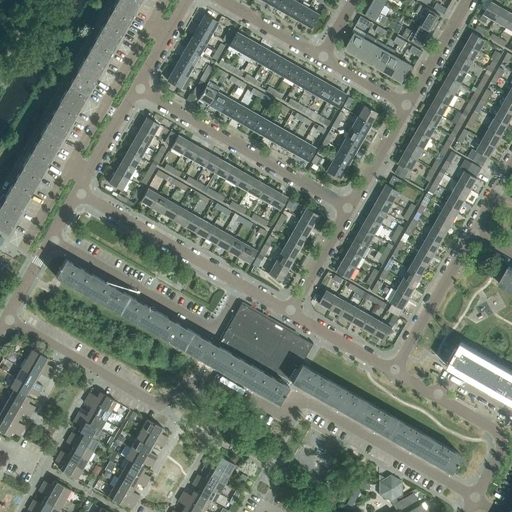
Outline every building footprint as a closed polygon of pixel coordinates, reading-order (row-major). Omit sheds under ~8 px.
[(134,10),(116,0),(98,32),(116,42),(134,10)] [(139,0),(116,0),(134,10),(139,0)] [(270,0),(268,3),(279,9),(284,0),(270,0)] [(284,0),(279,9),(290,15),(298,2),(294,0),(284,0)] [(385,5),(375,0),(369,0),(364,10),(365,11),(365,10),(367,11),(365,15),(385,26),(389,18),(380,13),(385,5)] [(483,15),(495,21),(502,7),(491,1),(483,15)] [(309,8),(298,2),(290,15),(301,22),(309,8)] [(444,14),(447,9),(437,3),(434,8),(444,14)] [(424,18),(420,25),(433,33),(441,20),(440,20),(440,21),(438,19),(440,15),(420,4),(415,12),(424,18)] [(495,21),(505,27),(511,15),(511,13),(502,7),(495,21)] [(309,8),(301,22),(312,28),(320,14),(309,8)] [(205,15),(198,26),(212,34),(218,22),(205,15)] [(358,22),(368,28),(371,22),(361,16),(358,22)] [(433,33),(420,25),(416,33),(407,28),(402,36),(422,47),(424,43),(426,45),(426,46),(433,33)] [(485,29),(478,25),(475,29),(482,33),(485,29)] [(198,26),(192,37),(205,44),(212,34),(198,26)] [(223,39),(227,42),(234,31),(229,28),(223,39)] [(116,42),(98,32),(80,64),(98,74),(116,42)] [(240,52),(248,39),(237,32),(229,46),(240,52)] [(346,49),(355,54),(364,39),(352,32),(345,43),(346,43),(348,44),(346,49)] [(472,32),(466,44),(480,51),(486,40),(472,32)] [(500,37),(492,33),(490,38),(497,42),(500,37)] [(192,37),(186,48),(199,55),(205,44),(192,37)] [(507,41),(500,37),(497,42),(504,46),(507,41)] [(258,45),(248,39),(240,52),(251,58),(258,45)] [(355,54),(365,59),(374,44),(364,39),(355,54)] [(216,51),(221,54),(225,46),(220,44),(216,51)] [(365,59),(374,65),(383,49),(374,44),(365,59)] [(480,51),(466,44),(460,54),(473,62),(480,51)] [(251,58),(262,64),(269,51),(258,45),(251,58)] [(409,51),(420,57),(423,51),(422,51),(412,46),(409,51)] [(186,48),(180,58),(193,66),(199,55),(186,48)] [(374,65),(384,70),(392,55),(383,49),(374,65)] [(221,54),(216,51),(212,58),(217,61),(221,54)] [(262,64),(273,70),(280,57),(269,51),(262,64)] [(503,55),(499,53),(495,60),(499,62),(503,55)] [(473,62),(460,54),(454,65),(467,73),(473,62)] [(384,70),(393,76),(402,60),(392,55),(384,70)] [(273,70),(283,77),(291,63),(280,57),(273,70)] [(180,58),(173,69),(187,77),(193,66),(180,58)] [(402,60),(393,76),(403,81),(405,77),(407,78),(407,79),(414,67),(402,60)] [(499,62),(495,60),(491,67),(495,70),(499,62)] [(232,66),(225,62),(222,67),(229,71),(232,66)] [(283,77),(294,83),(302,69),(291,63),(283,77)] [(98,74),(80,64),(62,96),(79,106),(98,74)] [(204,73),(209,75),(213,68),(208,65),(204,73)] [(448,76),(461,84),(467,73),(454,65),(448,76)] [(239,70),(232,66),(229,71),(237,75),(239,70)] [(224,71),(217,67),(214,72),(221,76),(224,71)] [(500,67),(496,75),(500,77),(504,70),(500,67)] [(187,77),(173,69),(167,80),(180,88),(187,77)] [(294,83),(305,89),(313,76),(302,69),(294,83)] [(209,75),(204,73),(200,80),(204,82),(209,75)] [(254,79),(246,74),(244,79),(251,83),(254,79)] [(491,77),(487,74),(482,82),(487,84),(491,77)] [(239,80),(231,75),(229,80),(236,84),(239,80)] [(496,75),(491,82),(496,85),(500,77),(496,75)] [(305,89),(316,95),(324,82),(313,76),(305,89)] [(441,87),(455,95),(461,84),(448,76),(441,87)] [(261,83),(254,79),(251,83),(258,87),(261,83)] [(246,84),(239,80),(236,84),(243,88),(246,84)] [(316,95),(327,101),(335,88),(324,82),(316,95)] [(487,84),(482,82),(478,89),(483,92),(487,84)] [(198,99),(209,105),(217,92),(206,86),(198,99)] [(191,95),(196,97),(200,90),(196,87),(191,95)] [(275,91),(268,87),(265,91),(273,95),(275,91)] [(435,98),(449,106),(455,95),(441,87),(435,98)] [(260,92),(253,88),(250,92),(258,96),(260,92)] [(335,88),(327,101),(338,108),(346,94),(335,88)] [(487,89),(483,97),(488,99),(492,92),(487,89)] [(283,95),(275,91),(273,95),(280,100),(283,95)] [(228,98),(217,92),(209,105),(220,112),(228,98)] [(268,96),(260,92),(258,96),(265,101),(268,96)] [(61,138),(79,106),(62,96),(44,128),(61,138)] [(479,99),(474,96),(470,103),(475,106),(479,99)] [(501,107),(511,112),(511,98),(507,96),(501,107)] [(350,97),(345,104),(350,106),(354,99),(350,97)] [(483,97),(479,104),(484,106),(488,99),(483,97)] [(239,104),(228,98),(220,112),(231,118),(239,104)] [(449,106),(435,98),(429,109),(442,116),(449,106)] [(297,103),(290,99),(287,104),(294,108),(297,103)] [(282,104),(275,100),(272,105),(279,109),(282,104)] [(304,107),(297,103),(294,108),(302,112),(304,107)] [(475,106),(470,103),(466,111),(471,113),(475,106)] [(231,118),(242,124),(250,111),(239,104),(231,118)] [(289,108),(282,104),(279,109),(287,113),(289,108)] [(364,105),(357,117),(371,124),(377,113),(364,105)] [(511,118),(511,112),(501,107),(495,118),(508,125),(511,118)] [(442,116),(429,109),(423,120),(436,127),(442,116)] [(242,124),(253,130),(261,117),(250,111),(242,124)] [(319,116),(311,111),(309,116),(316,120),(319,116)] [(475,111),(471,118),(475,121),(479,114),(475,111)] [(304,117),(296,113),(294,117),(301,121),(304,117)] [(336,120),(341,122),(345,115),(340,113),(336,120)] [(326,120),(319,116),(316,120),(324,124),(326,120)] [(146,117),(140,128),(153,136),(159,125),(146,117)] [(253,130),(264,136),(271,123),(261,117),(253,130)] [(311,121),(304,117),(301,121),(309,125),(311,121)] [(357,117),(351,127),(365,135),(371,124),(357,117)] [(467,120),(462,118),(458,125),(462,128),(467,120)] [(471,118),(467,126),(471,128),(475,121),(471,118)] [(495,118),(489,128),(502,136),(508,125),(495,118)] [(341,122),(336,120),(332,127),(337,129),(341,122)] [(423,120),(417,131),(430,138),(436,127),(423,120)] [(264,136),(275,142),(282,129),(271,123),(264,136)] [(326,129),(318,125),(316,130),(323,134),(326,129)] [(462,128),(458,125),(454,132),(458,135),(462,128)] [(351,127),(345,138),(358,146),(365,135),(351,127)] [(61,138),(44,128),(26,160),(43,170),(61,138)] [(153,136),(140,128),(134,139),(147,147),(153,136)] [(489,128),(483,139),(496,147),(502,136),(489,128)] [(275,142),(286,149),(293,135),(282,129),(275,142)] [(465,129),(461,136),(465,139),(469,132),(465,129)] [(164,141),(172,146),(178,135),(170,131),(164,141)] [(417,131),(411,141),(424,149),(430,138),(417,131)] [(324,141),(329,143),(333,136),(328,134),(324,141)] [(170,148),(181,154),(189,141),(178,135),(172,146),(170,148)] [(286,149),(296,155),(304,141),(293,135),(286,149)] [(358,146),(345,138),(339,149),(352,157),(358,146)] [(147,147),(134,139),(127,150),(141,158),(147,147)] [(478,152),(488,157),(490,158),(496,147),(483,139),(476,150),(478,152)] [(454,142),(450,140),(445,147),(450,150),(454,142)] [(181,154),(192,161),(200,147),(189,141),(181,154)] [(315,148),(304,141),(296,155),(308,161),(315,148)] [(329,143),(324,141),(320,148),(325,151),(329,143)] [(411,141),(404,152),(418,160),(424,149),(411,141)] [(161,147),(157,154),(162,156),(166,149),(161,147)] [(192,161),(203,167),(211,153),(200,147),(192,161)] [(450,150),(445,147),(441,154),(446,157),(450,150)] [(339,149),(333,160),(346,168),(352,157),(339,149)] [(127,150),(121,161),(135,168),(141,158),(127,150)] [(418,160),(404,152),(398,163),(400,164),(409,170),(411,171),(418,160)] [(488,157),(478,152),(476,156),(485,162),(488,157)] [(203,167),(214,173),(222,160),(211,153),(203,167)] [(153,160),(158,163),(162,156),(157,154),(153,160)] [(316,156),(312,163),(317,166),(321,158),(316,156)] [(485,162),(476,156),(473,161),(483,166),(485,162)] [(43,170),(26,160),(8,191),(25,201),(43,170)] [(232,166),(222,160),(214,173),(225,179),(232,166)] [(333,160),(326,171),(340,179),(346,168),(333,160)] [(135,168),(121,161),(115,172),(128,179),(135,168)] [(442,164),(437,161),(433,169),(438,171),(442,164)] [(447,161),(442,168),(447,171),(451,163),(447,161)] [(482,168),(472,163),(469,168),(479,173),(482,168)] [(409,170),(400,164),(397,169),(407,174),(409,170)] [(173,169),(166,165),(163,169),(171,173),(173,169)] [(243,172),(232,166),(225,179),(236,185),(243,172)] [(145,175),(150,177),(154,170),(149,167),(145,175)] [(479,173),(469,168),(467,172),(476,178),(479,173)] [(181,173),(173,169),(171,173),(178,177),(181,173)] [(404,179),(407,174),(397,169),(394,174),(404,179)] [(438,171),(433,169),(429,176),(434,179),(438,171)] [(165,174),(158,170),(156,174),(163,178),(165,174)] [(464,171),(458,182),(472,190),(478,179),(476,178),(467,172),(464,171)] [(128,179),(115,172),(109,183),(122,190),(128,179)] [(236,185),(247,192),(254,178),(243,172),(236,185)] [(150,177),(145,175),(141,182),(146,185),(150,177)] [(403,181),(393,176),(390,180),(400,186),(403,181)] [(438,176),(434,183),(439,185),(443,178),(438,176)] [(195,181),(188,177),(185,181),(192,186),(195,181)] [(180,182),(173,178),(170,183),(178,187),(180,182)] [(247,192),(258,198),(265,184),(254,178),(247,192)] [(400,186),(390,180),(388,185),(398,190),(400,186)] [(202,185),(195,181),(192,186),(200,190),(202,185)] [(187,186),(180,182),(178,187),(185,191),(187,186)] [(472,190),(458,182),(452,193),(465,201),(472,190)] [(434,183),(430,190),(435,193),(439,185),(434,183)] [(258,198),(268,204),(276,191),(265,184),(258,198)] [(386,184),(380,195),(393,203),(400,192),(398,190),(388,185),(386,184)] [(151,208),(159,194),(148,188),(140,201),(151,208)] [(133,197),(137,199),(141,192),(137,189),(133,197)] [(217,193),(209,189),(207,194),(214,198),(217,193)] [(202,194),(195,190),(192,195),(199,199),(202,194)] [(25,201),(8,191),(0,204),(0,228),(7,233),(25,201)] [(276,191),(268,204),(279,210),(287,197),(276,191)] [(224,198),(217,193),(214,198),(221,202),(224,198)] [(452,193),(446,204),(459,211),(465,201),(452,193)] [(162,214),(170,201),(159,194),(151,208),(162,214)] [(209,199),(202,194),(199,199),(207,203),(209,199)] [(380,195),(374,206),(387,214),(393,203),(380,195)] [(426,197),(422,205),(426,207),(431,200),(426,197)] [(290,199),(286,206),(291,209),(295,202),(290,199)] [(162,214),(173,220),(180,207),(170,201),(162,214)] [(239,206),(231,202),(229,206),(236,210),(239,206)] [(224,207),(216,203),(214,207),(221,211),(224,207)] [(418,207),(413,204),(409,212),(413,214),(418,207)] [(446,204),(440,215),(453,222),(459,211),(446,204)] [(422,205),(418,212),(422,214),(426,207),(422,205)] [(246,210),(239,206),(236,210),(243,214),(246,210)] [(374,206),(368,217),(381,224),(387,214),(374,206)] [(173,220),(184,226),(191,213),(180,207),(173,220)] [(231,211),(224,207),(221,211),(228,215),(231,211)] [(299,219),(313,227),(319,216),(306,208),(299,219)] [(413,214),(409,212),(405,219),(409,221),(413,214)] [(184,226),(195,233),(202,219),(191,213),(184,226)] [(260,218),(253,214),(250,218),(258,223),(260,218)] [(245,219),(238,215),(236,219),(243,224),(245,219)] [(278,222),(282,224),(286,217),(281,215),(278,222)] [(440,215),(433,226),(447,233),(453,222),(440,215)] [(368,217),(361,228),(375,235),(381,224),(368,217)] [(268,222),(260,218),(258,223),(265,227),(268,222)] [(213,225),(202,219),(195,233),(205,239),(213,225)] [(253,223),(245,219),(243,224),(250,228),(253,223)] [(299,219),(293,230),(306,238),(313,227),(299,219)] [(414,219),(409,226),(414,229),(418,222),(414,219)] [(282,224),(278,222),(274,229),(278,231),(282,224)] [(224,232),(213,225),(205,239),(216,245),(224,232)] [(405,229),(401,226),(397,233),(401,236),(405,229)] [(409,226),(405,234),(410,236),(414,229),(409,226)] [(447,233),(433,226),(427,236),(441,244),(447,233)] [(267,232),(260,227),(258,232),(265,236),(267,232)] [(361,228),(355,239),(369,246),(375,235),(361,228)] [(293,230),(287,241),(300,248),(306,238),(293,230)] [(224,232),(216,245),(227,251),(235,238),(224,232)] [(401,236),(397,233),(392,241),(397,243),(401,236)] [(265,243),(270,245),(274,238),(270,236),(265,243)] [(427,236),(421,247),(434,255),(441,244),(427,236)] [(246,244),(235,238),(227,251),(238,257),(246,244)] [(349,249),(362,257),(369,246),(355,239),(349,249)] [(281,252),(294,259),(300,248),(287,241),(281,252)] [(401,241),(397,248),(402,251),(406,243),(401,241)] [(270,245),(265,243),(261,250),(266,253),(270,245)] [(246,244),(238,257),(249,264),(257,250),(246,244)] [(421,247),(415,258),(428,266),(434,255),(421,247)] [(393,250),(388,248),(384,255),(389,258),(393,250)] [(397,248),(393,255),(398,258),(402,251),(397,248)] [(349,249),(343,260),(356,268),(362,257),(349,249)] [(274,263),(288,270),(294,259),(281,252),(274,263)] [(389,258),(384,255),(380,262),(385,265),(389,258)] [(257,258),(253,265),(258,268),(262,260),(257,258)] [(428,266),(415,258),(409,269),(422,277),(428,266)] [(97,277),(65,259),(61,267),(59,266),(58,268),(60,268),(55,276),(87,294),(97,277)] [(356,268),(343,260),(337,271),(350,279),(356,268)] [(288,270),(274,263),(268,274),(281,281),(288,270)] [(389,263),(385,270),(389,272),(393,265),(389,263)] [(511,290),(511,267),(508,266),(498,283),(511,290)] [(381,272),(376,269),(372,277),(376,279),(381,272)] [(409,269),(402,280),(416,288),(422,277),(409,269)] [(385,270),(381,277),(385,280),(389,272),(385,270)] [(332,279),(340,284),(343,279),(335,275),(332,279)] [(87,294),(119,312),(129,295),(97,277),(87,294)] [(376,279),(372,277),(368,284),(372,287),(376,279)] [(402,280),(396,291),(410,298),(416,288),(402,280)] [(357,288),(350,284),(347,288),(355,292),(357,288)] [(381,287),(376,285),(372,292),(377,294),(381,287)] [(364,292),(357,288),(355,292),(362,296),(364,292)] [(338,296),(327,290),(319,303),(330,310),(338,296)] [(410,298),(396,291),(390,302),(392,303),(403,310),(410,298)] [(119,312),(151,331),(161,313),(129,295),(119,312)] [(349,303),(338,296),(330,310),(341,316),(349,303)] [(379,300),(372,296),(369,300),(376,305),(379,300)] [(386,304),(379,300),(376,305),(384,309),(386,304)] [(341,316),(352,322),(360,309),(349,303),(341,316)] [(403,310),(392,303),(388,311),(399,317),(403,310)] [(224,349),(256,368),(288,386),(291,381),(301,364),(313,343),(312,344),(241,304),(218,346),(224,349)] [(352,322),(363,328),(370,315),(360,309),(352,322)] [(151,331),(183,349),(193,331),(161,313),(151,331)] [(363,328),(374,334),(381,321),(370,315),(363,328)] [(381,321),(374,334),(385,341),(392,327),(381,321)] [(193,331),(183,349),(214,367),(224,349),(218,346),(193,331)] [(484,383),(494,365),(462,347),(452,365),(484,383)] [(26,359),(50,372),(53,367),(46,363),(49,358),(32,349),(26,359)] [(246,385),(256,368),(224,349),(214,367),(246,385)] [(50,372),(26,359),(21,368),(38,378),(40,373),(48,377),(50,372)] [(298,385),(308,367),(304,366),(301,364),(291,381),(294,383),(298,385)] [(511,398),(511,375),(494,365),(484,383),(511,398)] [(338,385),(308,367),(298,385),(328,402),(338,385)] [(21,368),(16,378),(40,391),(43,386),(35,382),(38,378),(21,368)] [(288,386),(256,368),(246,385),(278,403),(283,395),(284,396),(285,394),(284,393),(288,386)] [(10,387),(14,389),(27,396),(30,392),(37,396),(40,391),(16,378),(10,387)] [(328,402),(359,420),(369,402),(338,385),(328,402)] [(14,389),(9,398),(33,412),(35,407),(28,403),(31,398),(27,396),(14,389)] [(90,392),(87,397),(111,411),(116,401),(100,392),(97,397),(90,392)] [(91,407),(89,411),(106,420),(111,411),(87,397),(84,402),(91,407)] [(9,398),(3,408),(20,417),(22,413),(30,417),(33,412),(9,398)] [(369,402),(359,420),(389,437),(399,420),(369,402)] [(3,408),(0,413),(0,418),(22,431),(25,426),(17,422),(20,417),(3,408)] [(79,411),(76,416),(100,430),(106,420),(89,411),(86,415),(79,411)] [(78,430),(82,432),(95,439),(100,430),(76,416),(73,421),(81,425),(78,430)] [(22,431),(0,418),(0,431),(9,436),(12,432),(19,436),(22,431)] [(147,419),(142,429),(166,442),(168,437),(161,433),(164,428),(147,419)] [(389,437),(420,454),(430,437),(399,420),(389,437)] [(142,429),(136,438),(153,447),(155,443),(163,447),(166,442),(142,429)] [(72,432),(69,437),(93,451),(99,441),(95,439),(82,432),(79,436),(72,432)] [(74,446),(71,451),(88,460),(93,451),(69,437),(66,442),(74,446)] [(430,437),(420,454),(450,472),(455,464),(456,464),(457,463),(456,462),(460,454),(430,437)] [(131,447),(155,461),(158,456),(150,452),(153,447),(136,438),(131,447)] [(125,457),(129,459),(142,466),(145,462),(152,466),(155,461),(131,447),(125,457)] [(61,451),(58,456),(82,469),(88,460),(71,451),(69,455),(61,451)] [(209,456),(206,461),(230,474),(235,465),(219,455),(216,460),(209,456)] [(82,469),(58,456),(55,461),(63,465),(60,470),(77,479),(82,469)] [(124,468),(148,482),(150,477),(143,473),(146,468),(142,466),(129,459),(124,468)] [(208,474),(224,484),(230,474),(206,461),(203,466),(210,470),(208,474)] [(124,468),(118,477),(135,487),(137,483),(145,487),(148,482),(124,468)] [(198,474),(195,479),(219,493),(224,484),(208,474),(205,479),(198,474)] [(426,511),(421,504),(420,504),(413,493),(398,502),(396,499),(402,495),(402,481),(390,475),(385,478),(379,475),(379,495),(391,502),(391,501),(396,510),(393,511),(426,511)] [(118,477),(113,487),(137,500),(140,496),(132,491),(135,487),(118,477)] [(200,489),(197,493),(210,501),(214,503),(219,493),(195,479),(192,484),(200,489)] [(44,481),(41,486),(65,499),(71,490),(54,480),(52,485),(44,481)] [(342,511),(348,511),(359,493),(359,489),(370,489),(370,484),(358,484),(342,511)] [(46,495),(43,499),(60,509),(65,499),(41,486),(38,491),(46,495)] [(137,500),(113,487),(107,497),(124,506),(127,501),(134,506),(137,500)] [(184,491),(181,496),(205,510),(210,501),(197,493),(194,491),(191,496),(184,491)] [(186,506),(183,510),(186,511),(203,511),(205,510),(181,496),(178,501),(186,506)] [(34,499),(31,504),(43,511),(58,511),(60,509),(43,499),(41,504),(34,499)]
